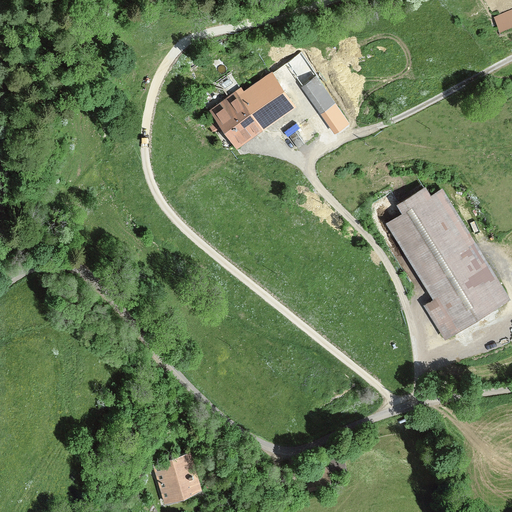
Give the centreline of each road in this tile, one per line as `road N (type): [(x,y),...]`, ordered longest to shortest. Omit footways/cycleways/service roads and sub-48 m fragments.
road 1 (track): [(401,409),(178,221),(146,172),(149,106),(181,45),(196,31),(274,25),(327,0)]
road 2 (residential): [(511,388),(414,404),(295,450),(271,449),(179,379),(80,268),(49,264),(0,291)]
road 3 (track): [(370,129),(377,139),(435,149),(511,144)]
